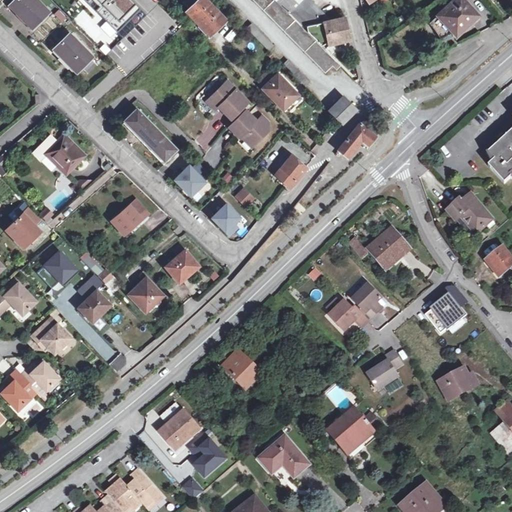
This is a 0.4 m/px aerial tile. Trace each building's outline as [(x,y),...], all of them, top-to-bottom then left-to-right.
[(49,13),(36,0),(16,0),(11,5),(17,13),(19,12),(34,28),(49,13)] [(85,0),(118,33),(126,25),(132,31),(147,16),(131,0),(85,0)] [(192,10),(188,14),(209,36),(226,20),(205,0),(188,0),(185,3),(192,10)] [(219,0),(233,14),(238,9),(229,0),(219,0)] [(252,0),(325,74),(333,66),(336,70),(341,66),(325,50),(303,28),(288,13),(275,0),(252,0)] [(275,0),(288,13),(301,0),(275,0)] [(303,28),(332,21),(310,0),(301,0),(288,13),(303,28)] [(453,33),(456,36),(478,16),(464,2),(463,0),(455,0),(449,5),(438,16),(439,17),(431,24),(435,29),(439,34),(441,39),(453,33)] [(16,28),(22,22),(10,9),(4,14),(16,28)] [(62,23),(67,19),(59,12),(55,16),(62,23)] [(303,28),(325,50),(330,45),(350,40),(344,19),(332,21),(303,28)] [(247,28),(269,51),(274,46),(252,23),(247,28)] [(126,25),(118,33),(124,39),(132,31),(126,25)] [(93,58),(71,34),(56,49),(78,72),(93,58)] [(281,64),(274,57),(272,59),(278,66),(281,64)] [(283,65),(305,88),(310,82),(288,60),(283,65)] [(276,75),(270,69),(257,82),(264,88),(263,89),(284,110),(297,97),(288,87),(289,85),(278,74),(276,75)] [(249,103),(228,81),(207,102),(216,111),(220,108),(222,105),(227,110),(224,113),(232,120),(249,103)] [(283,111),(286,114),(300,100),(297,97),(284,110),(283,111)] [(342,124),(356,110),(353,107),(344,97),(330,112),(342,124)] [(177,150),(137,110),(126,121),(151,148),(153,146),(167,160),(177,150)] [(258,122),(247,111),(230,128),(241,139),(242,138),(244,136),(254,147),(269,131),(270,124),(263,117),(258,122)] [(361,122),(339,151),(347,158),(362,140),(369,146),(379,134),(376,127),(368,121),(364,121),(361,122)] [(496,161),(489,166),(505,184),(511,178),(510,176),(511,174),(511,132),(489,154),(496,161)] [(86,156),(65,135),(56,143),(50,137),(34,154),(41,161),(47,154),(67,175),(86,156)] [(244,136),(242,138),(252,149),(254,147),(244,136)] [(1,156),(0,156),(0,174),(1,176),(11,167),(1,156)] [(289,190),(306,170),(290,158),(275,177),(285,186),(289,190)] [(191,196),(201,187),(206,182),(192,168),(187,173),(185,171),(176,180),(191,196)] [(78,181),(71,187),(78,194),(94,181),(78,181)] [(251,202),(243,193),(236,200),(245,208),(251,202)] [(460,200),(448,211),(456,221),(461,216),(477,234),(493,221),(471,195),(462,202),(460,200)] [(136,200),(130,205),(139,216),(146,210),(136,200)] [(139,216),(130,205),(113,221),(124,234),(134,225),(135,226),(143,220),(139,216)] [(42,218),(31,206),(7,229),(25,247),(42,231),(35,224),(42,218)] [(222,209),(213,218),(230,235),(239,227),(235,223),(240,218),(229,206),(224,211),(222,209)] [(52,215),(47,210),(42,214),(47,220),(52,215)] [(410,251),(393,230),(369,250),(383,267),(399,254),(402,258),(410,251)] [(365,254),(354,241),(351,244),(362,257),(365,254)] [(178,256),(186,250),(182,245),(174,252),(178,256)] [(511,260),(503,249),(486,262),(499,278),(511,267),(511,260)] [(61,250),(43,265),(61,285),(78,270),(61,250)] [(200,266),(186,250),(178,256),(166,266),(180,283),(200,266)] [(399,254),(383,267),(387,271),(402,258),(399,254)] [(315,268),(307,275),(314,282),(322,275),(315,268)] [(103,281),(114,293),(123,285),(114,276),(113,278),(107,272),(100,278),(103,281)] [(159,290),(147,277),(129,294),(146,313),(155,304),(158,304),(160,302),(160,299),(158,298),(156,297),(154,298),(152,296),(159,290)] [(23,314),(37,301),(19,282),(16,279),(11,283),(0,293),(0,314),(13,303),(23,314)] [(382,300),(369,286),(353,301),(371,319),(381,309),(377,305),(382,300)] [(461,294),(457,288),(448,289),(447,290),(454,299),(461,294)] [(112,305),(98,290),(79,308),(93,323),(103,313),(107,309),(112,305)] [(158,298),(160,299),(164,295),(159,290),(152,296),(154,298),(156,297),(158,298)] [(454,299),(449,294),(439,302),(441,305),(426,316),(442,335),(466,315),(461,308),(454,299)] [(468,303),(461,294),(454,299),(461,308),(468,303)] [(338,312),(346,304),(342,299),(334,308),(338,312)] [(334,315),(350,331),(356,325),(354,323),(357,320),(364,327),(370,322),(356,308),(354,310),(347,302),(346,304),(338,312),(334,315)] [(55,326),(58,323),(52,318),(49,320),(55,326)] [(55,326),(49,320),(33,335),(39,342),(43,339),(48,344),(55,353),(72,338),(58,323),(55,326)] [(43,339),(39,342),(44,348),(48,344),(43,339)] [(274,372),(263,361),(256,368),(239,352),(228,362),(234,368),(230,372),(246,388),(254,381),(258,376),(264,382),(274,372)] [(367,375),(378,392),(398,378),(394,371),(403,365),(394,352),(385,358),(388,362),(367,375)] [(40,396),(59,378),(44,362),(38,367),(31,373),(28,370),(26,372),(22,376),(37,392),(40,396)] [(234,368),(228,362),(224,367),(230,372),(234,368)] [(31,373),(38,367),(34,364),(28,370),(31,373)] [(468,378),(463,370),(439,383),(448,399),(461,392),(462,395),(474,389),(468,378)] [(37,392),(22,376),(17,371),(13,374),(10,376),(15,381),(8,387),(2,393),(18,410),(37,392)] [(468,378),(474,389),(479,386),(473,375),(468,378)] [(15,381),(10,376),(4,382),(8,387),(15,381)] [(258,376),(254,381),(260,387),(264,382),(258,376)] [(461,392),(448,399),(449,402),(462,395),(461,392)] [(505,423),(511,417),(511,405),(509,402),(496,412),(505,423)] [(160,417),(168,426),(184,412),(176,403),(160,417)] [(379,437),(356,410),(333,430),(338,436),(335,439),(342,448),(346,445),(356,457),(379,437)] [(200,430),(184,412),(168,426),(160,433),(175,449),(181,443),(183,445),(200,430)] [(201,436),(188,447),(193,455),(196,452),(203,459),(196,465),(205,476),(225,458),(210,441),(208,443),(201,436)] [(311,465),(286,437),(260,459),(273,475),(285,465),(296,478),(311,465)] [(165,498),(140,470),(134,475),(140,481),(138,483),(137,481),(129,488),(118,476),(113,480),(119,487),(117,489),(116,487),(108,494),(110,496),(105,500),(110,507),(108,509),(107,507),(101,511),(96,511),(93,507),(86,511),(79,511),(78,510),(75,511),(128,511),(133,508),(136,511),(143,504),(147,508),(155,501),(158,504),(165,498)] [(119,487),(113,480),(111,482),(116,487),(117,489),(119,487)] [(192,482),(184,489),(194,500),(201,494),(192,482)] [(441,511),(446,508),(427,484),(400,507),(404,511),(441,511)] [(267,511),(256,498),(237,511),(267,511)] [(110,507),(105,500),(102,502),(107,507),(108,509),(110,507)] [(155,501),(147,508),(150,511),(158,504),(155,501)]
